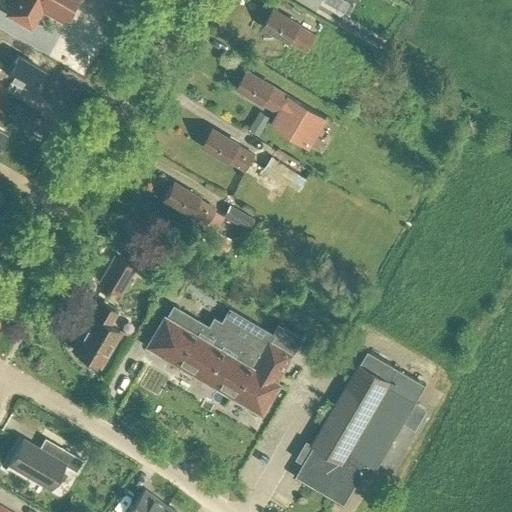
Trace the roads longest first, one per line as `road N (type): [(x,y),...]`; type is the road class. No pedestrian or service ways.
road 1 (unclassified): [(0,301),(175,0)]
road 2 (residential): [(229,511),(9,376)]
